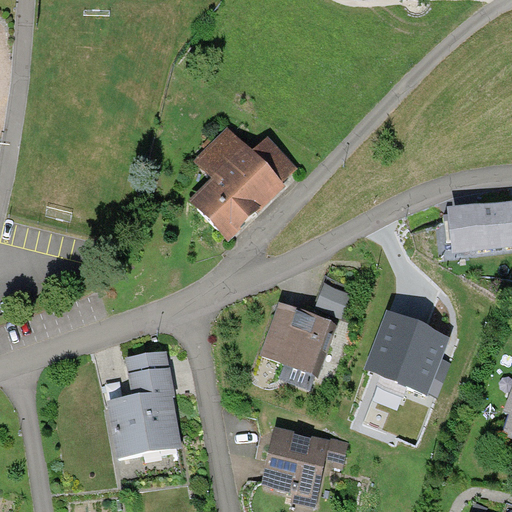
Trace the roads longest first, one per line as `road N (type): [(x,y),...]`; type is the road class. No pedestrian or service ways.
road 1 (residential): [(234,285),(236,260),(443,45),(484,10),(511,0)]
road 2 (unclassified): [(234,285),(413,196),(511,177)]
road 3 (residential): [(184,304),(229,511)]
road 4 (unclassified): [(12,364),(184,304)]
road 5 (residential): [(43,511),(12,364)]
